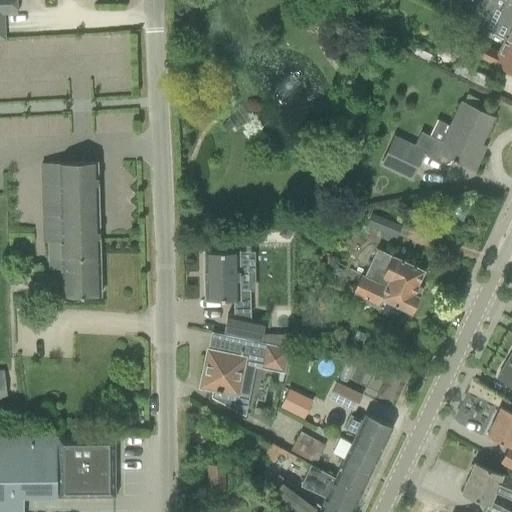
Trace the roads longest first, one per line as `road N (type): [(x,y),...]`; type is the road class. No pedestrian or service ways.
road 1 (unclassified): [(163,511),(164,246),(152,0)]
road 2 (tertiary): [(384,511),(511,248)]
road 3 (unknown): [(0,71),(76,67),(80,145)]
